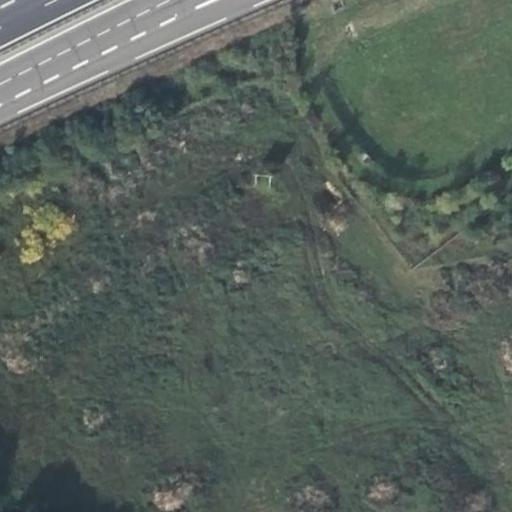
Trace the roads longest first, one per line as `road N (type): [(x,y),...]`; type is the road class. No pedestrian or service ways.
road 1 (track): [(423,0),(331,37),(317,89),(342,145),(366,172),(429,193),(460,185),(511,147)]
road 2 (trunk): [(0,115),(244,0)]
road 3 (trunk): [(0,82),(167,0)]
